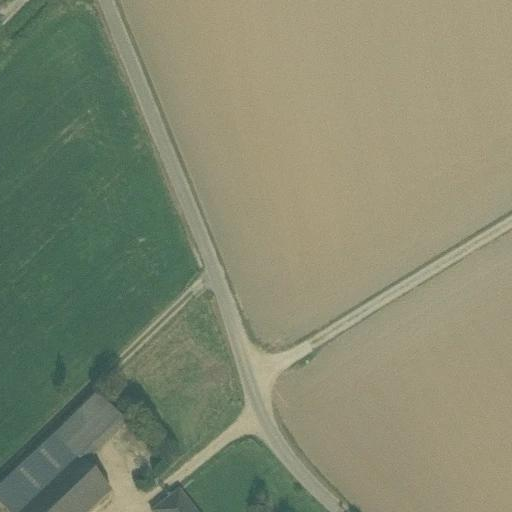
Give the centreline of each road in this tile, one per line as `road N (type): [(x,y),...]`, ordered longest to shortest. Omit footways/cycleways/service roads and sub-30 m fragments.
road 1 (residential): [(343,511),(301,477),(259,413),(216,270),(105,0)]
road 2 (track): [(216,270),(0,481)]
road 3 (track): [(511,226),(254,383)]
